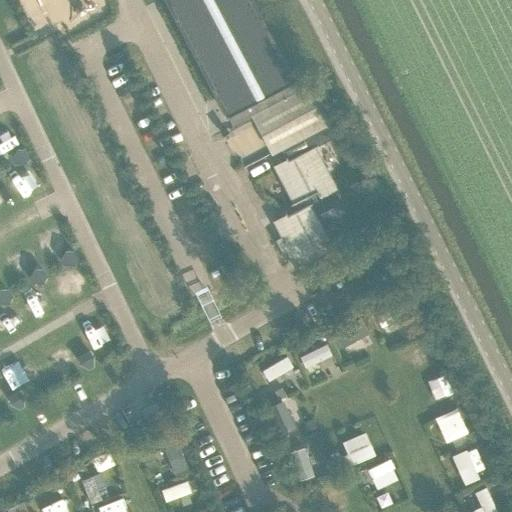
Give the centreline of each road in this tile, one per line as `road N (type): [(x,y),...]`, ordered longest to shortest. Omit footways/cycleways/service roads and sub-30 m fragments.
road 1 (unclassified): [(511,398),(311,0)]
road 2 (unknown): [(220,337),(81,53),(132,22)]
